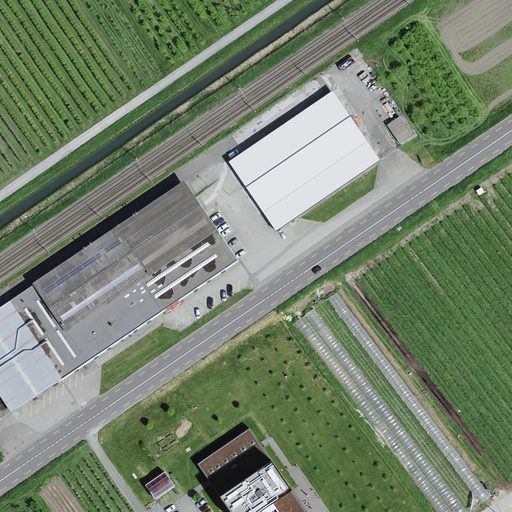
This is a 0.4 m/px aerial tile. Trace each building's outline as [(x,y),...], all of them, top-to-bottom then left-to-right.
[(331,93),(226,161),(275,232),(377,164),(331,93)] [(400,141),(413,133),(400,113),(387,122),(400,141)] [(182,182),(0,305),(0,399),(9,412),(237,261),(182,182)] [(338,289),(297,318),(364,414),(370,410),(365,403),(378,394),(373,387),(380,382),(388,393),(396,387),(410,407),(418,402),(338,289)] [(199,465),(230,511),(306,511),(251,430),(199,465)] [(175,488),(166,474),(146,487),(156,501),(175,488)]
